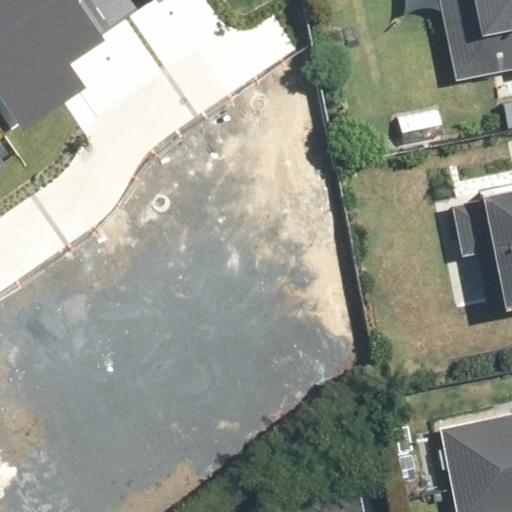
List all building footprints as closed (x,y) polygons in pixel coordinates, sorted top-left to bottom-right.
[(0,0),(0,110),(18,138),(88,92),(68,61),(101,39),(96,31),(122,14),(112,0),(0,0)] [(112,0),(122,14),(144,0),(160,0),(163,4),(169,0),(112,0)] [(511,0),(424,0),(440,81),(495,69),(503,107),(511,105),(511,0)] [(511,185),(503,187),(464,195),(488,316),(511,310),(511,185)] [(511,375),(501,378),(506,406),(434,420),(451,511),(493,511),(511,508),(511,375)] [(354,511),(349,487),(300,497),(303,511),(354,511)]
